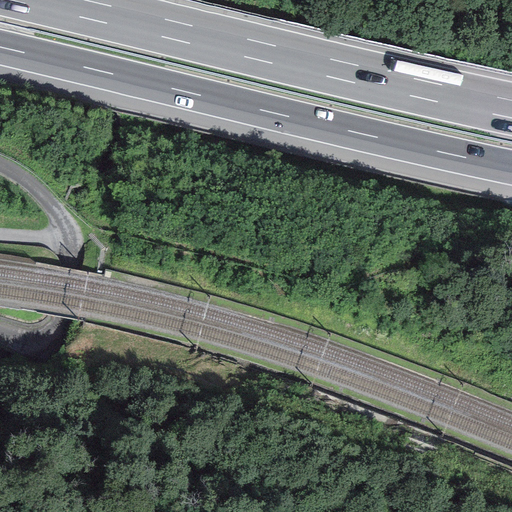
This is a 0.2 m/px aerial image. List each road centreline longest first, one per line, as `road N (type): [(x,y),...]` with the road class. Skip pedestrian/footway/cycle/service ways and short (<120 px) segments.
road 1 (motorway): [(0,48),(511,168)]
road 2 (motorway): [(511,109),(44,0)]
road 3 (unclassified): [(0,165),(55,209),(69,267),(54,333),(35,345),(0,340)]
